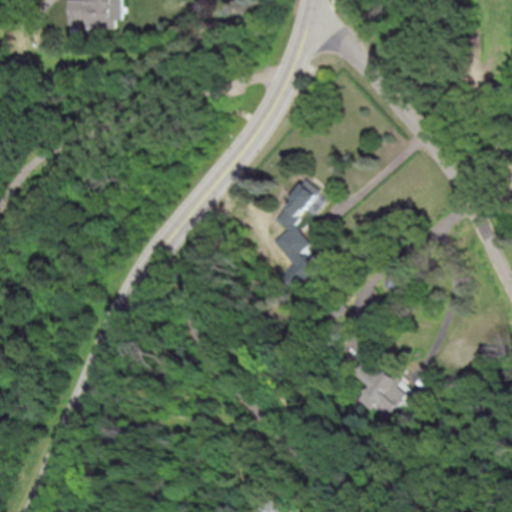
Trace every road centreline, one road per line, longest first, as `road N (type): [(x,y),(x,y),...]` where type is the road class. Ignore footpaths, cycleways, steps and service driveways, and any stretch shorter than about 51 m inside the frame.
road 1 (secondary): [(315,0),(292,75),(182,233),(133,285),(48,511)]
road 2 (residential): [(511,282),(420,125),(365,55),(313,17)]
